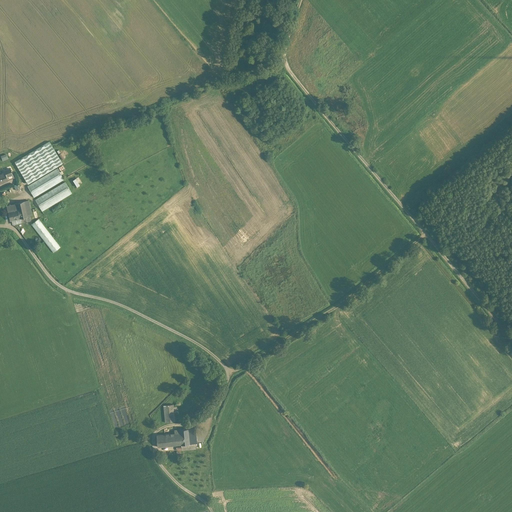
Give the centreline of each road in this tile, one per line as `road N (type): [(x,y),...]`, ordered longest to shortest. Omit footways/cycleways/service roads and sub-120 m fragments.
road 1 (track): [(16,229),(60,285),(128,306),(234,369),(206,419),(155,433),(161,464),(214,511)]
road 2 (track): [(511,323),(281,60),(301,0)]
road 3 (track): [(426,233),(337,305),(234,369)]
